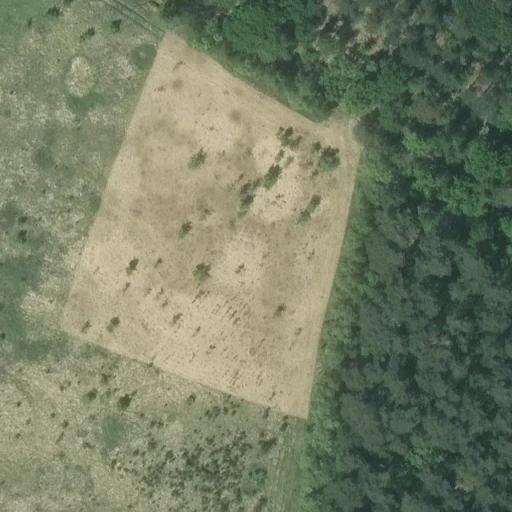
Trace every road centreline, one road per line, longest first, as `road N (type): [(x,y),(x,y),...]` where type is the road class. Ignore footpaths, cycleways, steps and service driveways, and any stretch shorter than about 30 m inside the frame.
road 1 (track): [(511,213),(183,0)]
road 2 (track): [(318,511),(392,137)]
